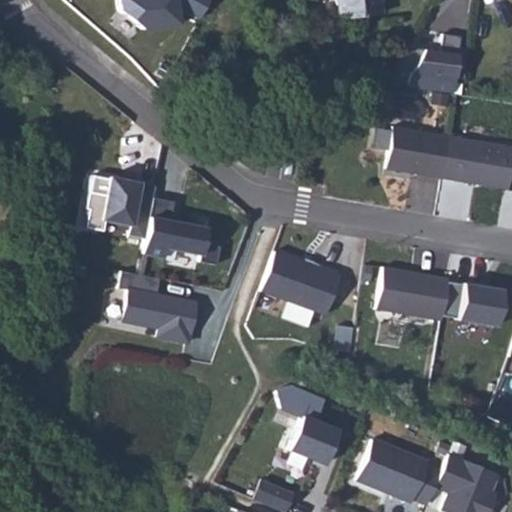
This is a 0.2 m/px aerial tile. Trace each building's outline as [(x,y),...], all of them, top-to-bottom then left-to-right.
[(106,0),(106,1),(127,20),(161,18),(160,0),(166,0),(190,4),(192,0),(106,0)] [(378,18),(376,0),(336,0),(338,22),(378,18)] [(399,103),(444,106),(450,57),(435,56),(433,67),(399,66),(399,62),(373,87),(400,89),(399,103)] [(417,180),(421,138),(364,132),(360,174),(417,180)] [(421,138),(417,180),(484,187),(488,144),(421,138)] [(149,199),(149,187),(103,179),(102,181),(86,178),(80,212),(83,212),(80,230),(97,233),(99,223),(125,228),(123,237),(142,241),(149,199)] [(172,203),(149,199),(142,241),(140,254),(160,257),(162,249),(197,255),(195,263),(213,266),(217,248),(199,245),(202,227),(169,222),(172,203)] [(336,273),(270,250),(256,290),(322,313),(336,273)] [(421,318),(426,283),(427,280),(361,270),(354,312),(420,322),(421,318)] [(157,279),(118,272),(115,289),(125,291),(119,322),(157,328),(155,337),(186,342),(194,302),(154,295),(157,279)] [(441,285),(426,283),(421,318),(436,320),(436,321),(475,327),(481,290),(441,284),(441,285)] [(282,449),(323,468),(341,429),(314,417),(322,399),(287,382),(270,391),(278,407),(297,416),(282,449)] [(410,460),(354,439),(338,480),(394,501),(396,497),(410,503),(417,486),(423,470),(408,464),(410,460)] [(480,472),(430,453),(423,470),(417,486),(431,492),(424,510),(428,511),(470,511),(478,492),(473,490),(480,472)] [(296,493),(263,480),(256,499),(288,511),(296,493)]
